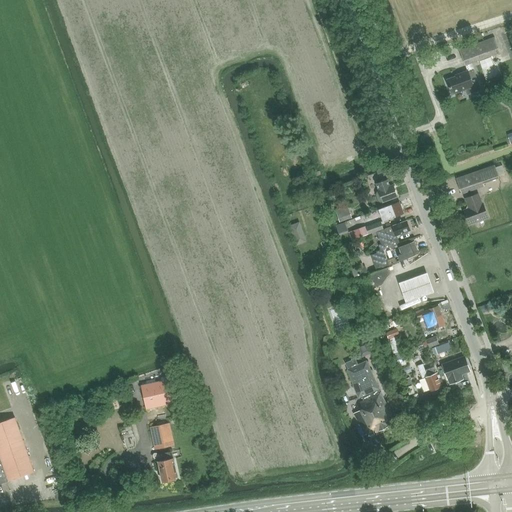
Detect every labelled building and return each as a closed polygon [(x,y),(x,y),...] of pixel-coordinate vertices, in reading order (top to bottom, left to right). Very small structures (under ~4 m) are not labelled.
[(495,37),(459,50),(465,65),(471,63),(500,52),(495,37)] [(460,74),(446,79),(452,94),(465,90),(467,94),(481,89),(474,70),(468,72),(468,70),(467,71),(460,73),(460,74)] [(494,164),(456,179),(461,194),(484,185),(483,183),(499,177),(494,164)] [(388,179),(376,184),(379,192),(378,193),(377,195),(379,201),(381,202),(383,201),(383,202),(397,196),(393,185),(390,186),(388,179)] [(469,208),(464,210),(469,224),(488,217),(483,203),(482,203),(478,193),(465,198),(469,208)] [(379,209),(383,221),(404,214),(399,202),(379,209)] [(352,218),(348,205),(335,209),(339,222),(352,218)] [(387,259),(383,249),(400,244),(398,237),(412,232),(408,221),(383,229),(377,231),(381,243),(379,244),(380,250),(376,251),(377,252),(370,255),(375,269),(396,262),(394,257),(387,259)] [(377,231),(383,229),(381,222),(366,227),(368,234),(377,231)] [(398,256),(400,261),(419,254),(414,241),(399,247),(402,254),(398,256)] [(371,273),(376,287),(381,285),(390,273),(388,267),(371,273)] [(397,278),(409,279),(410,267),(402,267),(402,268),(397,267),(397,278)] [(427,272),(398,281),(405,301),(433,292),(427,272)] [(344,336),(338,306),(326,309),(332,338),(344,336)] [(416,312),(418,317),(424,315),(429,330),(445,324),(438,306),(424,311),(423,309),(416,312)] [(426,339),(429,347),(439,343),(436,336),(426,339)] [(357,345),(362,357),(373,353),(367,340),(357,345)] [(468,368),(465,357),(443,365),(448,379),(449,378),(450,381),(452,382),(455,382),(457,381),(460,380),(461,377),(460,374),(461,374),(460,371),(468,368)] [(367,361),(347,370),(359,400),(362,398),(380,390),(367,361)] [(427,376),(425,377),(430,391),(431,391),(433,392),(435,391),(436,389),(442,387),(434,367),(425,370),(427,376)] [(462,373),(467,390),(474,388),(469,371),(462,373)] [(141,385),(146,409),(176,402),(171,379),(141,385)] [(364,408),(354,413),(366,435),(375,430),(376,433),(396,422),(380,390),(362,398),(364,401),(361,402),(364,408)] [(0,483),(34,471),(15,417),(0,422),(0,483)] [(150,427),(155,449),(174,445),(170,423),(150,427)] [(170,451),(162,453),(163,460),(159,461),(163,482),(176,479),(175,477),(177,477),(174,458),(172,459),(170,451)]
